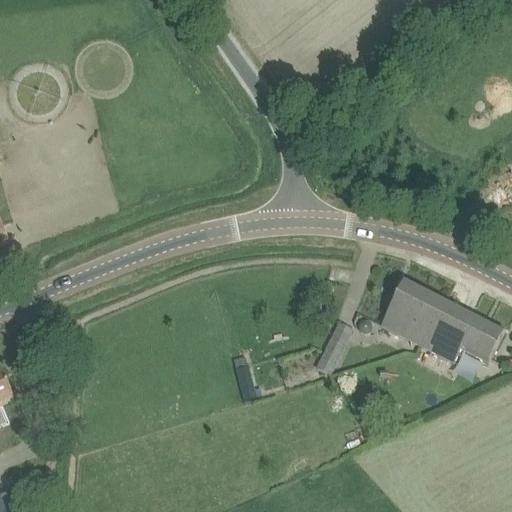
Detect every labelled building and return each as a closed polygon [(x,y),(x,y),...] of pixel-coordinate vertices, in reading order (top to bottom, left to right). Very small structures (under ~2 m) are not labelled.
[(2,224),(1,225),(0,221),(0,246),(10,243),(2,224)] [(448,304),(447,303),(405,282),(381,329),(424,350),(448,304)] [(424,350),(456,366),(462,353),(489,366),(496,351),(506,333),(448,304),(424,350)] [(366,323),(361,325),(359,329),(361,334),(366,336),(370,334),(372,330),(371,325),(366,323)] [(331,378),(344,349),(330,342),(316,371),(331,378)] [(241,392),(254,389),(248,368),(245,360),(234,363),(236,372),(235,372),(241,392)] [(0,408),(14,403),(9,390),(2,371),(0,371),(0,408)]
